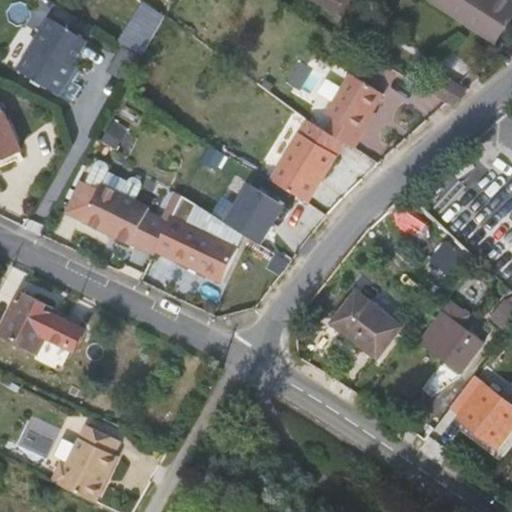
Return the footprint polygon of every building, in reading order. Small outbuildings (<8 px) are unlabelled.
[(320,0),(345,15),(354,0),(320,0)] [(436,0),(433,5),(496,46),(511,20),(511,5),(503,0),(436,0)] [(88,44),(51,21),(19,73),(56,96),(62,94),(68,85),(66,79),(88,44)] [(382,56),(368,73),(421,116),(435,100),(382,56)] [(323,130),(344,143),(353,148),(361,133),(360,132),(383,93),(347,73),(324,111),(332,115),(323,130)] [(444,75),(434,90),(458,106),(468,89),(444,75)] [(0,160),(20,152),(0,110),(0,160)] [(306,120),(270,183),(306,205),(344,143),(323,130),(306,120)] [(111,127),(101,143),(114,150),(112,155),(119,158),(131,138),(111,127)] [(106,176),(99,190),(130,205),(140,186),(130,181),(126,181),(124,186),(106,176)] [(94,200),(81,227),(152,260),(167,228),(144,217),(146,212),(130,205),(99,190),(94,200)] [(94,200),(82,195),(67,227),(79,232),(81,227),(94,200)] [(186,229),(170,262),(222,287),(238,253),(186,229)] [(451,274),(466,253),(448,240),(433,260),(451,274)] [(361,292),(337,322),(381,358),(405,327),(361,292)] [(21,295),(1,337),(38,355),(47,339),(71,352),(81,331),(44,311),(36,307),(38,303),(21,295)] [(510,340),(511,337),(511,301),(492,326),(510,340)] [(44,311),(46,307),(38,303),(36,307),(44,311)] [(445,315),(424,344),(447,362),(451,357),(467,371),(487,345),(464,328),(471,318),(454,304),(445,315)] [(482,376),(493,384),(500,374),(490,366),(482,376)] [(482,376),(457,409),(463,414),(460,418),(499,449),(511,431),(511,398),(493,384),(482,376)] [(47,458),(62,428),(34,414),(19,443),(47,458)] [(50,479),(96,501),(115,458),(111,455),(116,442),(81,425),(63,466),(58,463),(50,479)]
